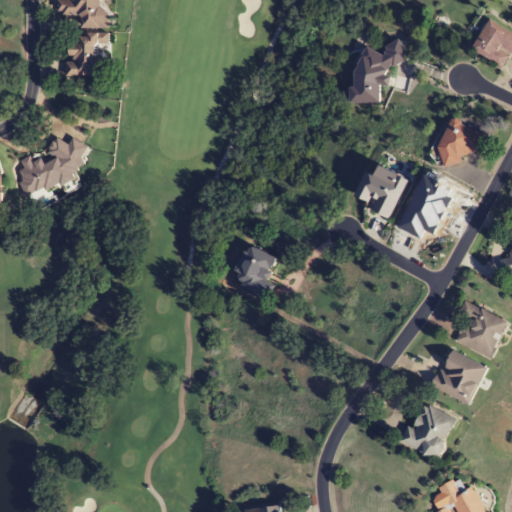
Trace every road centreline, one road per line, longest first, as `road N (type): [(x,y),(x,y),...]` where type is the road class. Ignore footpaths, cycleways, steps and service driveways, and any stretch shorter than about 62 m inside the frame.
road 1 (residential): [(511,150),(455,260),(329,444),(324,511)]
road 2 (residential): [(32,0),(27,103),(0,128)]
